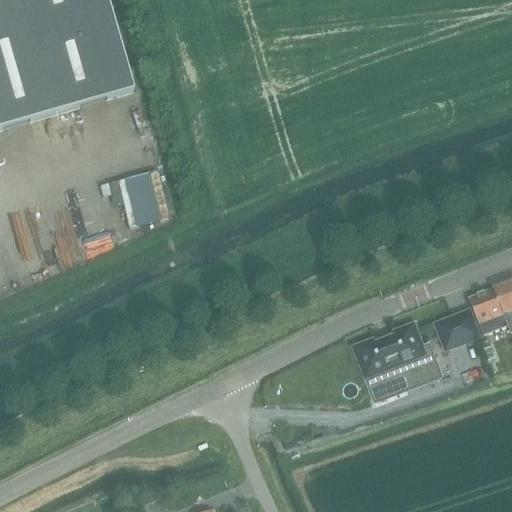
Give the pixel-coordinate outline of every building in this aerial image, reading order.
[(105,0),(0,0),(0,132),(133,94),(105,0)] [(0,245),(11,242),(0,210),(0,245)] [(511,285),(494,292),(509,329),(511,336),(511,285)] [(494,292),(470,301),(479,327),(483,338),(484,338),(509,329),(494,292)] [(480,340),(470,314),(436,327),(446,353),(480,340)] [(395,334),(396,338),(375,346),(373,343),(354,350),(371,394),(402,382),(407,393),(441,380),(429,348),(423,350),(414,327),(395,334)] [(348,356),(303,374),(310,391),(355,373),(348,356)]
